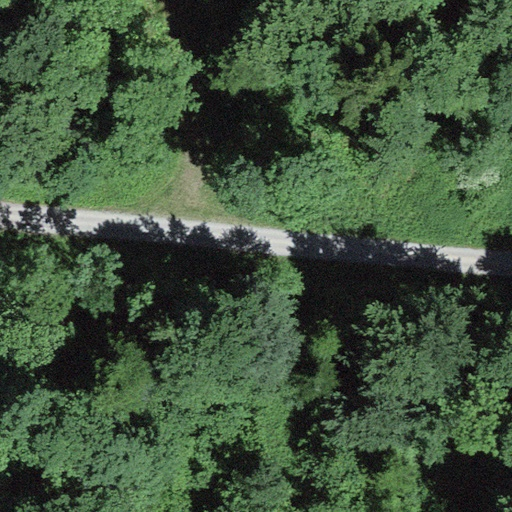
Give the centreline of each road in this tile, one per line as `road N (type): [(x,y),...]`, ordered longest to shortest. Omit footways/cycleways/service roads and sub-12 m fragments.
road 1 (track): [(511,262),(0,215)]
road 2 (track): [(205,233),(172,0)]
